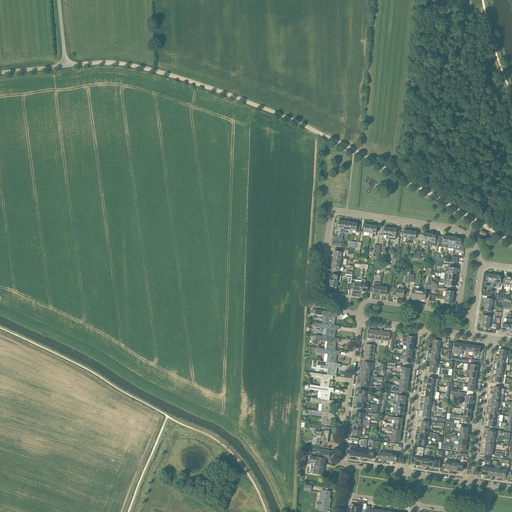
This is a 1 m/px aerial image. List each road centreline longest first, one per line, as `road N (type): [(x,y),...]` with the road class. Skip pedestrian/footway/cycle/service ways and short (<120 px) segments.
road 1 (track): [(511,242),(268,110),(121,63),(64,65)]
road 2 (residential): [(348,465),(338,456),(359,320)]
road 3 (residential): [(473,242),(458,227),(330,212)]
road 4 (residential): [(403,473),(425,328)]
road 5 (residential): [(469,482),(490,337)]
road 6 (unclassified): [(0,72),(64,65),(59,0)]
road 7 (residential): [(355,314),(318,288),(330,212)]
